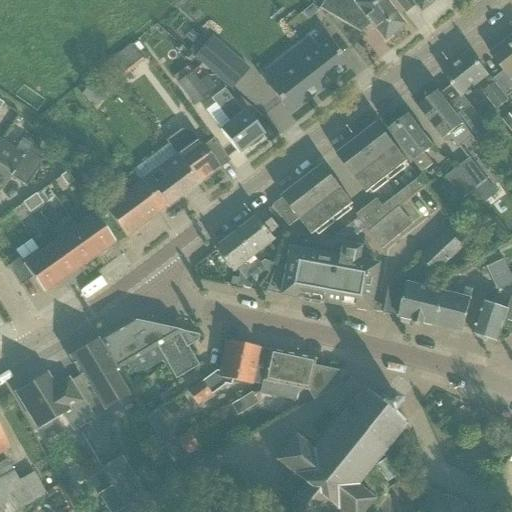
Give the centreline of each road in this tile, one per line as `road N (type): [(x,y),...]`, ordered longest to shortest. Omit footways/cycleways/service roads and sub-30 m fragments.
road 1 (tertiary): [(131,279),(493,0)]
road 2 (residential): [(497,385),(442,364),(205,310),(131,279)]
